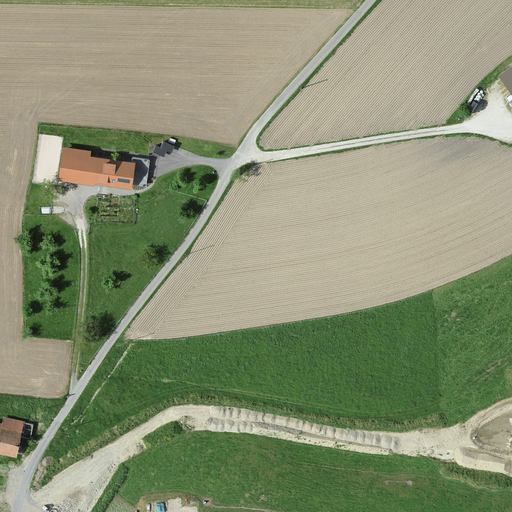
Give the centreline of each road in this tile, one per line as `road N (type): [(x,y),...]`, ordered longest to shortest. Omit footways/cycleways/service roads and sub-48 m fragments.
road 1 (unclassified): [(17,511),(33,465),(73,396),(202,221),(260,124),(371,0)]
road 2 (track): [(239,158),(490,123)]
